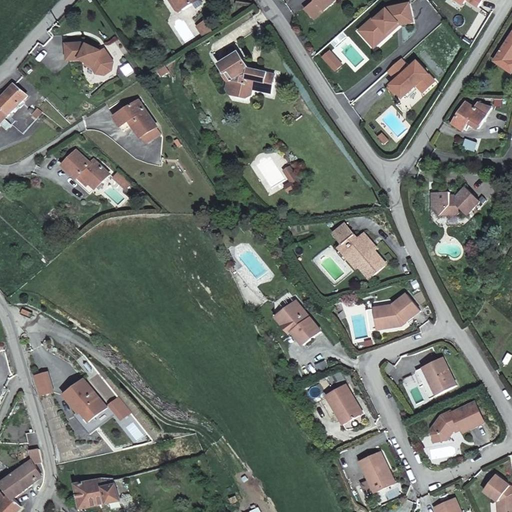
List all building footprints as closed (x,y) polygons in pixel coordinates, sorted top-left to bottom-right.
[(169,0),(178,13),(181,10),(174,0),(169,0)] [(190,0),(174,0),(181,10),(192,4),(190,2),(190,0)] [(314,0),(315,1),(324,11),(336,0),(314,0)] [(315,1),(305,10),(314,19),(324,11),(315,1)] [(374,19),(364,27),(375,40),(384,31),(387,34),(399,24),(401,25),(415,22),(411,4),(389,8),(375,20),(374,19)] [(203,37),(211,32),(204,21),(196,27),(203,37)] [(375,40),(364,27),(360,31),(375,48),(389,36),(388,34),(387,34),(384,31),(375,40)] [(511,40),(496,64),(511,74),(511,40)] [(85,43),(68,45),(69,61),(82,60),(88,63),(96,67),(95,69),(98,74),(106,75),(113,71),(115,63),(106,50),(103,52),(102,55),(98,53),(99,50),(85,43)] [(342,65),(331,52),(324,58),(336,71),(342,65)] [(239,53),(220,65),(226,73),(230,70),(236,80),(232,91),(236,96),(248,99),(253,96),(254,90),(272,93),(276,75),(257,71),(256,74),(249,73),(250,69),(249,67),(239,53)] [(401,59),(388,71),(397,81),(391,86),(397,92),(403,99),(417,86),(423,93),(435,82),(418,62),(410,69),(401,59)] [(230,95),(236,96),(232,91),(236,80),(230,70),(226,73),(224,75),(229,82),(227,91),(230,95)] [(14,84),(0,99),(0,106),(9,115),(27,95),(14,84)] [(397,92),(391,86),(389,88),(395,95),(397,92)] [(158,128),(139,102),(116,119),(124,129),(131,123),(134,127),(142,139),(158,128)] [(468,105),(454,126),(463,132),(469,125),(476,123),(483,128),(493,112),(480,107),(476,111),(468,105)] [(0,125),(4,121),(9,115),(0,106),(0,125)] [(131,123),(124,129),(126,132),(134,127),(131,123)] [(384,145),(388,141),(381,134),(377,137),(384,145)] [(93,193),(111,172),(96,160),(97,158),(94,155),(90,160),(78,150),(64,165),(79,178),(77,180),(93,193)] [(303,185),(292,166),(285,171),(292,182),(286,186),(291,193),(303,185)] [(119,188),(123,182),(115,175),(110,181),(119,188)] [(127,186),(123,182),(119,188),(122,191),(127,186)] [(468,222),(482,209),(466,195),(457,205),(450,205),(451,200),(434,201),(434,218),(441,224),(447,220),(451,223),(459,223),(462,219),(468,222)] [(362,267),(372,279),(389,265),(378,252),(377,253),(365,238),(362,240),(348,223),(336,233),(346,245),(354,254),(350,257),(360,269),(362,267)] [(377,253),(378,252),(381,249),(369,234),(365,238),(377,253)] [(342,248),(350,257),(354,254),(346,245),(342,248)] [(239,268),(250,281),(256,275),(246,263),(239,268)] [(256,275),(250,281),(255,286),(261,281),(256,275)] [(397,306),(377,309),(380,330),(405,327),(424,310),(410,294),(397,306)] [(307,309),(298,298),(286,308),(285,314),(289,319),(285,323),(292,332),(294,330),(305,343),(322,329),(312,316),(309,318),(306,315),(307,309)] [(286,308),(279,314),(285,323),(289,319),(285,314),(286,308)] [(445,361),(425,370),(419,373),(425,387),(431,401),(458,389),(459,388),(447,361),(445,361)] [(109,407),(85,378),(66,394),(77,408),(79,406),(97,429),(115,414),(109,407)] [(352,400),(355,399),(347,384),(328,395),(347,429),(352,429),(365,424),(360,415),(352,400)] [(364,413),(355,399),(352,400),(360,415),(364,413)] [(92,433),(97,429),(79,406),(77,408),(79,411),(76,414),(92,433)] [(440,437),(440,443),(446,443),(452,434),(460,431),(462,436),(482,427),(474,407),(452,416),(451,414),(441,419),(432,431),(433,438),(440,437)] [(39,445),(30,446),(31,454),(2,485),(12,495),(16,498),(21,493),(33,480),(41,472),(35,459),(40,459),(39,445)] [(384,470),(387,468),(380,453),(360,462),(368,480),(359,484),(365,498),(391,486),(384,470)] [(395,484),(387,468),(384,470),(391,486),(395,484)] [(511,511),(511,497),(511,496),(510,490),(492,477),(481,493),(494,503),(494,511),(511,511)] [(82,508),(120,501),(116,479),(103,479),(77,484),(82,508)] [(16,498),(12,495),(8,498),(1,492),(0,493),(0,511),(17,511),(23,506),(16,498)] [(432,506),(434,511),(457,511),(452,497),(432,506)]
